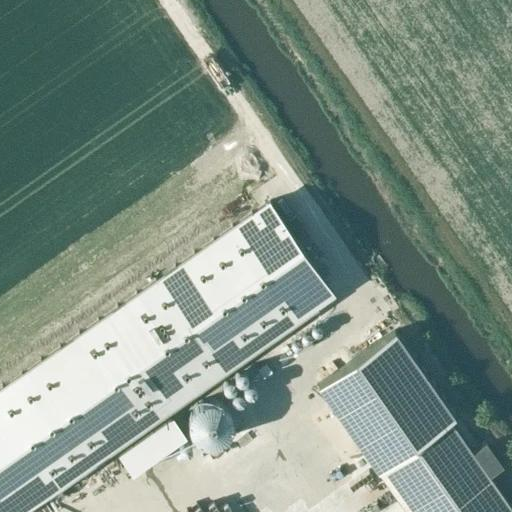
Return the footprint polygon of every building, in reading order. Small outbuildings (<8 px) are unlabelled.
[(0,384),(268,196),(230,148),(0,308),(0,384)] [(0,384),(0,511),(17,511),(333,291),(268,196),(0,384)] [(408,511),(511,511),(511,509),(488,476),(472,452),(449,419),(454,416),(393,329),(317,383),(408,511)] [(205,439),(209,440),(213,439),(217,439),(220,437),(222,436),(223,435),(226,432),(228,429),(230,425),(231,422),(231,418),(231,416),(230,412),(230,410),(228,407),(227,405),(225,402),(222,400),(218,398),(215,397),(213,396),(209,396),(207,396),(203,397),(200,398),(196,400),(195,401),(192,404),(190,407),(189,409),(188,412),(187,414),(187,418),(187,422),(188,424),(189,427),(191,430),(193,433),(196,436),(198,437),(201,439),(205,439)] [(172,414),(117,452),(131,471),(185,433),(172,414)] [(486,442),(472,452),(488,476),(502,466),(486,442)] [(94,484),(80,485),(82,506),(97,504),(94,484)]
